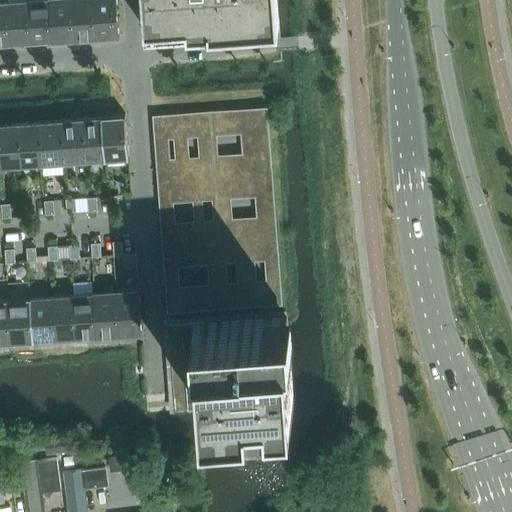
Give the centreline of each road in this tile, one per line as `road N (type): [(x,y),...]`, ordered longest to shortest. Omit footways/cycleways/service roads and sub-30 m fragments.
road 1 (secondary): [(393,0),(427,270),(453,374),(504,511)]
road 2 (secondary): [(511,298),(470,176),(435,0)]
road 3 (residential): [(130,54),(152,342)]
road 4 (residential): [(130,54),(276,44)]
road 5 (residential): [(0,64),(130,54)]
